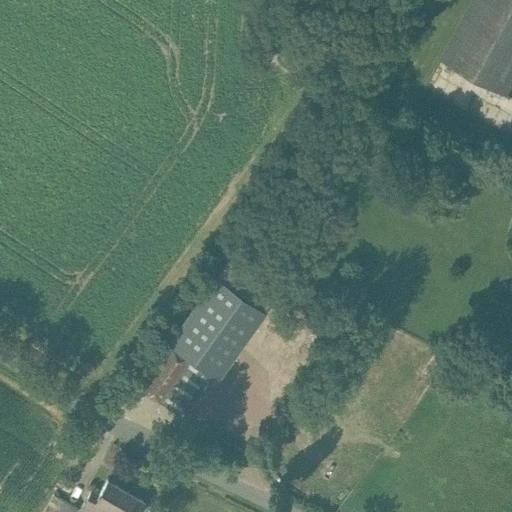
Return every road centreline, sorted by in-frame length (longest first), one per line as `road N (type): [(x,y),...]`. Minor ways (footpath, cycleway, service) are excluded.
road 1 (unclassified): [(97,418),(216,250),(301,67),(351,0)]
road 2 (unclassified): [(280,511),(97,418)]
